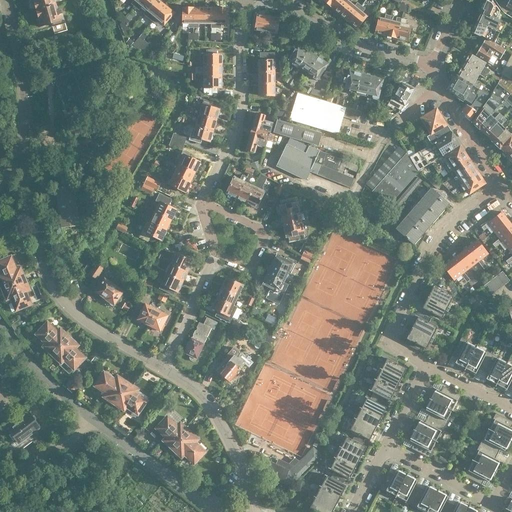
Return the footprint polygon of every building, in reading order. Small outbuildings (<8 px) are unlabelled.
[(35,2),(37,10),(57,4),(55,0),(30,0),(32,3),(35,2)] [(139,0),(134,6),(139,10),(142,7),(146,10),(155,0),(139,0)] [(148,18),(152,21),(165,6),(158,0),(155,0),(146,10),(151,15),(148,18)] [(336,0),(331,7),(340,14),(350,2),(347,0),(336,0)] [(481,12),(480,14),(490,18),(491,17),(496,19),(499,12),(491,0),(483,0),(484,0),(483,1),(483,2),(482,3),(482,4),(482,5),(479,11),(481,12)] [(350,2),(340,14),(349,21),(362,7),(357,3),(355,6),(350,2)] [(57,4),(37,10),(39,18),(37,19),(39,27),(58,21),(58,23),(52,24),(55,34),(67,30),(65,21),(61,10),(58,11),(57,4)] [(165,6),(152,21),(156,25),(159,21),(164,26),(174,13),(165,6)] [(362,7),(349,21),(357,29),(368,17),(362,12),(365,9),(362,7)] [(188,28),(193,28),(193,8),(183,8),(182,24),(188,24),(188,28)] [(193,8),(193,28),(199,28),(199,24),(204,24),(204,8),(193,8)] [(211,28),(216,28),(217,8),(204,8),(204,24),(211,24),(211,28)] [(217,8),(216,28),(221,28),(221,24),(227,24),(228,8),(217,8)] [(374,33),(386,36),(389,20),(390,16),(385,14),(384,19),(378,17),(374,33)] [(490,18),(480,14),(476,23),(499,33),(499,32),(501,27),(504,28),(506,23),(496,19),(491,17),(490,18)] [(260,36),(265,37),(268,17),(257,15),(255,31),(261,32),(260,36)] [(268,17),(265,37),(270,37),(271,33),(277,34),(279,19),(268,17)] [(395,21),(389,20),(386,36),(397,39),(401,18),(396,17),(395,21)] [(401,18),(397,39),(407,41),(411,25),(405,24),(406,19),(401,18)] [(499,33),(499,32),(499,33),(476,23),(475,24),(475,25),(474,25),(474,26),(474,27),(473,28),(473,29),(470,38),(482,37),(486,39),(498,47),(501,40),(496,38),(499,33)] [(135,39),(137,41),(144,33),(139,30),(135,35),(137,37),(135,39)] [(144,33),(137,41),(138,42),(140,39),(143,41),(147,36),(144,33)] [(497,58),(500,60),(506,51),(498,47),(486,39),(481,48),(497,58)] [(261,49),(272,50),(273,42),(269,41),(269,42),(260,41),(259,47),(262,48),(261,49)] [(294,63),(299,66),(308,51),(299,45),(288,62),(292,65),(294,63)] [(492,66),(497,58),(481,48),(476,56),(492,66)] [(299,66),(309,73),(318,57),(308,51),(299,66)] [(465,62),(487,75),(492,77),(494,73),(484,67),(486,64),(470,54),(468,56),(465,62)] [(511,81),(511,54),(502,71),(500,75),(502,76),(511,81)] [(204,67),(222,67),(222,55),(204,55),(204,67)] [(318,57),(309,73),(314,76),(312,77),(317,81),(328,64),(318,57)] [(61,64),(63,69),(62,69),(64,75),(55,77),(62,98),(63,98),(66,107),(75,104),(77,110),(86,107),(82,97),(83,96),(82,92),(80,93),(77,84),(92,79),(85,61),(71,66),(69,61),(61,64)] [(259,73),(275,73),(275,61),(259,61),(259,73)] [(487,75),(465,62),(461,69),(477,78),(479,75),(485,79),(487,75)] [(204,77),(222,77),(222,67),(204,67),(204,77)] [(479,90),(488,95),(490,92),(488,90),(481,86),(475,82),(477,78),(461,69),(458,74),(456,76),(472,86),(479,89),(479,90)] [(356,91),(361,74),(349,71),(344,90),(350,91),(350,89),(356,91)] [(259,73),(259,84),(275,84),(275,73),(259,73)] [(361,74),(356,91),(367,94),(372,76),(361,74)] [(372,76),(367,94),(373,95),(373,97),(378,99),(383,79),(372,76)] [(472,86),(456,76),(449,89),(450,92),(458,96),(457,98),(463,102),(464,100),(471,104),(475,96),(470,93),(471,91),(469,90),(472,86)] [(511,81),(502,76),(497,84),(505,90),(511,82),(511,81)] [(222,77),(204,77),(204,88),(204,96),(212,96),(212,94),(217,94),(217,88),(222,88),(222,77)] [(388,106),(399,112),(407,98),(409,99),(410,97),(413,92),(414,91),(413,88),(412,89),(401,83),(388,106)] [(275,84),(259,84),(259,96),(275,96),(275,84)] [(510,94),(505,90),(497,84),(491,94),(492,94),(472,123),(479,129),(491,116),(505,101),(510,95),(510,94)] [(392,87),(385,85),(381,101),(385,103),(392,87)] [(488,95),(479,90),(477,94),(478,95),(477,96),(478,96),(475,101),(474,100),(471,106),(468,107),(466,106),(462,111),(467,115),(466,117),(470,121),(482,105),(488,95)] [(337,105),(336,104),(296,92),(283,118),(338,134),(343,117),(355,120),(357,111),(355,110),(352,109),(337,105)] [(336,104),(337,105),(352,109),(353,103),(337,98),(336,104)] [(188,112),(199,115),(217,120),(220,110),(211,108),(213,102),(204,100),(201,111),(189,107),(188,112)] [(446,126),(445,124),(444,120),(441,117),(436,110),(421,119),(430,135),(421,140),(426,148),(452,133),(447,125),(446,126)] [(390,122),(392,116),(382,111),(380,117),(390,122)] [(252,132),(267,136),(268,132),(261,130),(265,116),(257,114),(252,132)] [(483,132),(486,135),(502,117),(499,114),(494,119),(491,116),(479,129),(481,132),(483,132)] [(196,126),(213,131),(217,120),(199,115),(196,126)] [(506,121),(502,117),(486,135),(489,138),(489,139),(492,142),(504,129),(501,126),(506,121)] [(279,121),(278,121),(274,133),(318,146),(321,134),(287,123),(287,121),(279,118),(279,121)] [(213,131),(196,126),(195,129),(192,128),(188,140),(201,144),(202,140),(210,142),(213,131)] [(495,145),(499,149),(511,136),(507,132),(504,129),(492,142),(495,145)] [(267,136),(252,132),(247,150),(255,152),(257,145),(258,145),(258,146),(262,147),(263,146),(266,147),(267,141),(266,141),(267,136)] [(171,139),(184,144),(187,138),(174,133),(171,139)] [(426,148),(409,158),(418,172),(425,167),(431,163),(442,156),(460,146),(452,133),(426,148)] [(506,157),(511,152),(511,135),(511,136),(499,149),(500,149),(501,148),(504,153),(504,154),(506,157)] [(184,144),(171,139),(169,145),(182,150),(184,144)] [(325,167),(330,169),(333,170),(335,171),(338,172),(343,160),(321,151),(316,163),(314,162),(320,150),(309,147),(306,154),(287,145),(276,167),(306,181),(310,172),(317,174),(321,165),(325,167)] [(431,163),(432,165),(438,174),(446,168),(466,155),(464,152),(460,146),(442,156),(431,163)] [(407,153),(387,175),(372,192),(388,207),(418,173),(418,172),(409,158),(407,153)] [(179,165),(195,172),(200,163),(182,154),(180,158),(182,159),(179,165)] [(452,170),(456,175),(472,165),(466,155),(446,168),(448,172),(452,170)] [(195,172),(179,165),(175,174),(191,182),(195,172)] [(317,174),(321,176),(325,167),(321,165),(317,174)] [(460,186),(461,186),(478,174),(472,165),(456,175),(442,184),(450,192),(456,188),(460,186)] [(321,176),(326,178),(330,169),(325,167),(321,176)] [(330,169),(326,178),(331,180),(335,171),(333,170),(330,169)] [(331,180),(337,182),(341,173),(338,172),(335,171),(331,180)] [(341,173),(337,182),(343,185),(347,176),(341,173)] [(191,182),(175,174),(172,181),(170,180),(168,184),(186,192),(191,182)] [(254,186),(246,203),(256,207),(264,191),(262,190),(263,189),(262,187),(267,177),(264,176),(260,174),(254,186)] [(469,194),(484,184),(478,174),(461,186),(464,190),(465,189),(469,194)] [(144,184),(158,190),(161,183),(148,176),(144,184)] [(347,176),(343,185),(349,188),(354,178),(347,176)] [(227,193),(237,198),(244,182),(235,177),(227,193)] [(430,177),(427,180),(432,185),(435,182),(430,177)] [(418,178),(412,184),(416,187),(422,181),(418,178)] [(237,198),(246,203),(254,186),(244,182),(237,198)] [(158,190),(144,184),(141,190),(151,195),(154,189),(157,191),(158,190)] [(275,193),(280,195),(284,186),(279,184),(275,193)] [(411,193),(416,187),(412,184),(407,190),(411,193)] [(58,187),(63,227),(78,225),(74,185),(58,187)] [(298,193),(307,198),(310,192),(301,187),(298,193)] [(312,189),(310,192),(307,198),(313,201),(318,192),(312,189)] [(420,201),(438,216),(437,215),(442,209),(443,210),(448,204),(431,189),(420,201)] [(407,190),(402,196),(406,199),(411,193),(407,190)] [(313,201),(316,202),(319,204),(324,195),(318,192),(313,201)] [(155,212),(171,220),(176,210),(168,206),(171,200),(159,194),(156,201),(160,203),(155,212)] [(319,204),(321,205),(325,207),(331,198),(324,195),(319,204)] [(400,206),(406,199),(402,196),(396,202),(400,206)] [(269,200),(264,197),(260,205),(266,207),(269,200)] [(280,205),(282,216),(300,213),(296,198),(281,201),(282,205),(280,205)] [(325,207),(332,211),(337,201),(331,198),(325,207)] [(337,201),(332,211),(339,214),(344,205),(337,201)] [(437,217),(438,216),(420,201),(396,230),(413,244),(414,244),(413,243),(418,237),(419,238),(424,232),(423,231),(426,228),(427,229),(432,223),(431,222),(436,216),(437,217)] [(368,205),(364,209),(370,215),(374,211),(368,205)] [(394,205),(388,212),(392,215),(397,209),(394,205)] [(150,222),(166,230),(171,220),(155,212),(150,222)] [(387,221),(392,215),(388,212),(383,218),(387,221)] [(487,223),(494,231),(508,221),(501,212),(487,223)] [(282,216),(285,227),(302,223),(300,213),(282,216)] [(166,230),(150,222),(147,221),(139,238),(148,242),(151,235),(161,240),(166,230)] [(501,240),(511,231),(511,226),(508,221),(494,231),(500,239),(496,241),(498,244),(502,242),(501,240)] [(337,228),(344,230),(346,225),(339,222),(337,228)] [(116,229),(125,233),(128,228),(119,223),(116,229)] [(302,223),(285,227),(287,237),(304,233),(302,223)] [(354,231),(366,236),(368,231),(357,226),(354,231)] [(502,242),(508,248),(511,244),(511,231),(501,240),(502,242)] [(488,254),(477,240),(469,247),(479,261),(481,260),(488,254)] [(469,247),(460,254),(471,268),(478,262),(481,266),(484,263),(481,260),(479,261),(469,247)] [(302,256),(311,260),(313,255),(304,251),(302,256)] [(0,273),(0,276),(2,276),(3,278),(9,275),(11,279),(22,274),(20,268),(16,270),(11,257),(2,261),(1,257),(0,255),(0,254),(0,270),(1,273),(0,273)] [(171,264),(187,272),(192,262),(176,254),(171,264)] [(460,254),(451,260),(462,274),(464,273),(471,268),(460,254)] [(288,273),(290,274),(296,261),(285,256),(284,259),(276,255),(272,265),(288,273)] [(311,260),(302,256),(299,261),(308,266),(311,260)] [(461,275),(464,279),(467,277),(464,273),(462,274),(451,260),(443,267),(454,281),(461,275)] [(83,271),(99,282),(107,270),(103,268),(95,263),(92,267),(88,264),(83,271)] [(166,274),(182,281),(187,272),(171,264),(166,274)] [(272,265),(267,274),(283,282),(288,273),(272,265)] [(509,281),(502,272),(498,275),(505,284),(509,281)] [(26,284),(22,274),(11,279),(9,275),(3,278),(2,276),(0,276),(0,281),(7,299),(12,297),(11,295),(17,293),(15,288),(26,284)] [(182,281),(166,274),(161,284),(178,291),(182,281)] [(283,282),(267,274),(262,284),(274,290),(271,295),(273,296),(274,297),(275,298),(275,299),(277,300),(276,302),(277,303),(275,308),(281,311),(282,310),(286,312),(287,308),(288,308),(291,302),(290,302),(291,299),(287,296),(284,294),(283,292),(283,291),(283,289),(281,288),(283,282)] [(505,284),(498,275),(494,278),(501,287),(505,284)] [(222,288),(238,296),(243,286),(227,278),(222,288)] [(501,287),(494,278),(490,281),(497,290),(501,287)] [(105,279),(96,292),(107,299),(106,300),(107,300),(107,301),(113,305),(113,304),(114,305),(123,292),(105,279)] [(497,290),(490,281),(486,284),(493,293),(497,290)] [(12,297),(7,299),(8,301),(12,300),(16,310),(31,304),(25,291),(29,290),(26,284),(15,288),(17,293),(11,295),(12,297)] [(486,284),(482,287),(489,296),(493,293),(486,284)] [(428,297),(448,308),(453,297),(434,287),(430,294),(428,297)] [(217,298),(237,307),(239,302),(236,301),(238,296),(222,288),(217,298)] [(448,308),(428,297),(427,298),(428,298),(426,302),(426,301),(422,309),(442,319),(448,308),(449,309),(450,309),(448,308)] [(237,307),(217,298),(212,308),(218,311),(215,316),(229,323),(237,307)] [(491,311),(497,307),(493,301),(486,306),(491,311)] [(137,320),(149,326),(157,310),(145,304),(137,320)] [(157,310),(149,326),(160,332),(164,324),(166,325),(170,316),(157,310)] [(494,312),(484,316),(486,321),(491,319),(496,317),(494,312)] [(185,353),(190,355),(189,358),(190,360),(193,362),(196,361),(197,359),(204,344),(207,337),(205,336),(209,327),(214,330),(217,322),(207,317),(204,324),(199,322),(197,327),(198,328),(196,331),(195,330),(193,335),(194,335),(192,338),(185,353)] [(412,328),(432,338),(438,328),(418,317),(414,324),(412,328)] [(231,326),(236,329),(238,330),(239,330),(240,331),(242,327),(240,326),(241,325),(233,321),(231,326)] [(511,326),(511,321),(493,329),(502,335),(505,328),(511,325),(511,326)] [(42,345),(44,346),(47,343),(48,344),(52,340),(56,343),(65,333),(60,329),(57,332),(48,323),(37,334),(45,341),(42,345)] [(236,329),(231,326),(224,338),(227,340),(229,336),(231,338),(236,329)] [(434,339),(432,338),(412,328),(412,329),(410,332),(407,339),(416,344),(414,347),(423,351),(424,348),(426,349),(432,339),(434,340),(434,339)] [(73,340),(65,333),(56,343),(52,340),(48,344),(47,343),(44,346),(61,362),(64,359),(63,358),(67,353),(64,350),(73,340)] [(464,371),(477,347),(477,346),(476,348),(467,343),(467,342),(461,338),(452,356),(457,359),(455,363),(465,369),(464,371)] [(64,359),(61,362),(62,363),(61,365),(69,372),(73,367),(74,368),(84,357),(75,348),(78,345),(73,340),(64,350),(67,353),(63,358),(64,359)] [(216,370),(220,373),(229,381),(234,374),(235,375),(244,363),(249,368),(253,363),(250,360),(251,358),(245,354),(244,355),(241,352),(240,353),(233,347),(227,355),(231,359),(225,366),(222,364),(216,370)] [(477,347),(464,371),(465,369),(476,374),(478,370),(483,372),(492,354),(486,351),(485,353),(476,348),(477,347)] [(495,387),(508,362),(507,362),(507,364),(497,359),(498,357),(492,354),(483,372),(488,375),(486,379),(496,385),(495,387)] [(90,363),(95,366),(99,360),(94,357),(90,363)] [(379,369),(381,370),(401,380),(402,380),(401,379),(403,376),(407,369),(387,359),(381,369),(380,368),(379,369)] [(508,363),(508,362),(495,387),(496,385),(507,390),(509,386),(511,387),(511,366),(507,364),(508,363)] [(376,381),(395,391),(396,391),(396,390),(399,384),(401,380),(381,370),(376,380),(374,379),(374,380),(376,381)] [(102,394),(104,396),(107,392),(108,394),(112,388),(116,391),(123,380),(117,376),(115,380),(104,372),(95,385),(105,391),(102,394)] [(68,387),(67,388),(72,393),(78,387),(70,379),(65,385),(68,387)] [(132,386),(123,380),(116,391),(112,388),(108,394),(107,392),(104,396),(108,398),(106,402),(110,404),(112,401),(124,409),(126,406),(124,404),(128,399),(124,397),(132,386)] [(374,393),(372,396),(383,402),(384,399),(390,401),(392,397),(395,391),(376,381),(370,391),(369,390),(368,390),(374,393)] [(126,406),(124,409),(126,411),(125,412),(126,413),(132,417),(134,417),(135,418),(146,401),(135,393),(137,390),(132,386),(124,397),(128,399),(124,404),(126,406)] [(429,399),(453,412),(453,411),(452,410),(457,401),(458,402),(462,396),(444,387),(441,392),(436,390),(431,400),(429,399)] [(8,403),(0,390),(0,409),(2,408),(4,408),(8,405),(8,403)] [(361,408),(381,419),(384,412),(386,408),(381,405),(383,402),(372,396),(370,399),(365,397),(366,398),(361,408)] [(428,418),(445,427),(449,421),(447,420),(452,411),(453,412),(429,399),(431,400),(426,411),(430,413),(428,418)] [(356,419),(375,429),(377,426),(381,419),(382,419),(381,419),(361,408),(359,407),(359,408),(361,409),(356,419)] [(488,429),(511,441),(510,441),(511,437),(511,428),(511,426),(511,421),(496,413),(492,420),(494,421),(489,430),(488,429)] [(8,430),(23,449),(33,441),(29,436),(40,427),(30,414),(8,430)] [(152,415),(145,425),(150,429),(158,420),(152,415)] [(152,433),(162,442),(167,437),(169,439),(173,434),(176,436),(185,427),(181,423),(178,426),(168,416),(157,428),(152,433)] [(375,429),(356,419),(354,418),(354,419),(355,420),(350,430),(370,441),(373,433),(375,430),(376,430),(376,429),(375,429)] [(442,433),(445,427),(428,418),(425,423),(420,421),(415,431),(413,430),(437,443),(438,442),(436,441),(441,432),(442,433)] [(117,425),(123,429),(126,425),(120,420),(117,425)] [(184,444),(193,434),(185,427),(176,436),(173,434),(169,439),(167,437),(162,442),(161,444),(167,450),(170,446),(179,454),(174,460),(177,462),(182,456),(181,456),(185,453),(182,451),(187,446),(184,444)] [(483,439),(480,445),(498,454),(500,449),(505,451),(510,441),(511,442),(511,441),(488,429),(488,430),(489,430),(484,440),(483,439)] [(414,444),(411,449),(429,458),(433,452),(431,451),(436,442),(437,443),(413,430),(415,431),(410,441),(414,444)] [(181,456),(182,456),(183,458),(186,455),(194,462),(205,451),(195,442),(198,439),(193,434),(184,444),(187,446),(182,451),(185,453),(181,456)] [(341,448),(360,458),(361,458),(363,454),(366,447),(347,437),(341,447),(339,447),(341,448)] [(472,460),(496,473),(494,471),(499,461),(495,459),(498,454),(480,445),(477,451),(478,452),(474,461),(472,460)] [(263,474),(292,487),(322,456),(313,447),(290,471),(269,461),(263,474)] [(333,458),(335,459),(355,469),(356,469),(355,468),(359,462),(360,458),(341,448),(336,458),(334,457),(333,458)] [(87,464),(92,468),(98,460),(93,456),(87,464)] [(449,461),(439,456),(436,462),(446,467),(449,461)] [(355,469),(335,459),(330,469),(328,468),(328,469),(349,480),(352,475),(352,476),(355,469)] [(496,473),(472,460),(472,461),(473,461),(468,471),(467,470),(464,476),(482,485),(484,480),(489,482),(494,472),(496,473)] [(183,474),(188,479),(189,477),(190,478),(195,475),(188,469),(183,474)] [(395,498),(408,474),(408,473),(407,476),(396,470),(394,475),(389,472),(379,490),(386,493),(387,492),(396,496),(395,498)] [(405,503),(411,506),(420,488),(415,486),(417,481),(407,476),(408,474),(395,498),(396,498),(396,497),(406,501),(405,503)] [(321,487),(341,497),(344,490),(346,486),(325,475),(324,476),(326,477),(321,487)] [(341,497),(321,487),(319,486),(321,487),(316,497),(335,507),(337,504),(341,497),(341,498),(341,497)] [(427,511),(439,489),(437,491),(427,486),(425,491),(420,488),(411,506),(417,509),(418,508),(426,511),(427,511)] [(446,511),(451,504),(446,501),(448,497),(438,492),(439,490),(439,489),(427,511),(446,511)] [(336,508),(335,507),(316,497),(314,496),(313,497),(315,498),(310,509),(316,511),(332,511),(333,511),(335,508),(336,508)] [(451,504),(446,511),(466,511),(470,505),(469,505),(468,507),(458,502),(456,507),(451,504)]
